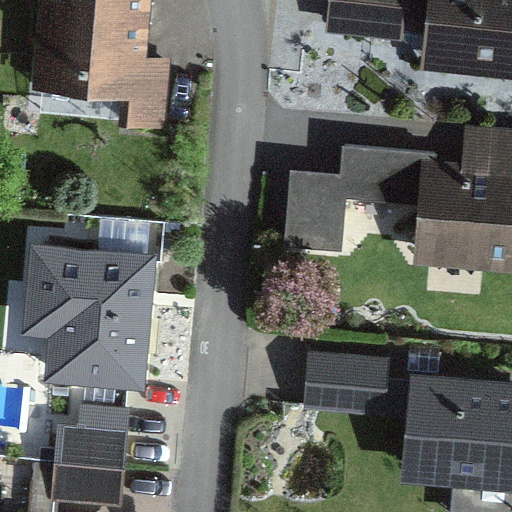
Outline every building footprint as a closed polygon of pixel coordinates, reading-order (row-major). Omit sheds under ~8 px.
[(46,0),(41,60),(68,63),(82,79),(130,83),(137,0),(46,0)] [(390,35),(394,0),(333,0),(331,28),(390,35)] [(511,0),(435,0),(428,62),(511,71),(511,0)] [(425,202),(421,256),(511,263),(511,176),(428,170),(430,155),(339,148),(337,178),(302,175),(297,246),(335,249),(339,195),(425,202)] [(53,325),(49,373),(133,380),(144,261),(34,251),(31,283),(33,287),(30,324),(53,325)] [(379,361),(310,356),(306,406),(376,412),(378,384),(379,361)] [(511,511),(511,393),(417,385),(417,387),(378,384),(376,412),(415,415),(410,472),(453,476),(451,501),(460,511),(511,511)] [(115,467),(118,432),(58,427),(55,462),(115,467)] [(53,497),(112,502),(115,467),(55,462),(53,497)]
